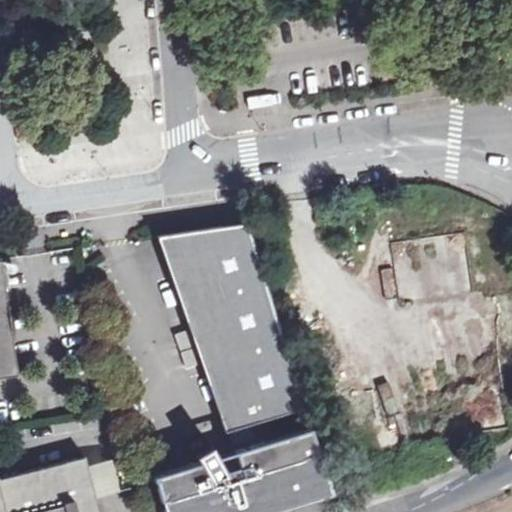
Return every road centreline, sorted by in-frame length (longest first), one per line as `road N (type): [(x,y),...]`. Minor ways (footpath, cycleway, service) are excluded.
road 1 (unclassified): [(460,141),(189,178)]
road 2 (unclassified): [(189,178),(0,209)]
road 3 (unclassified): [(189,178),(175,0)]
